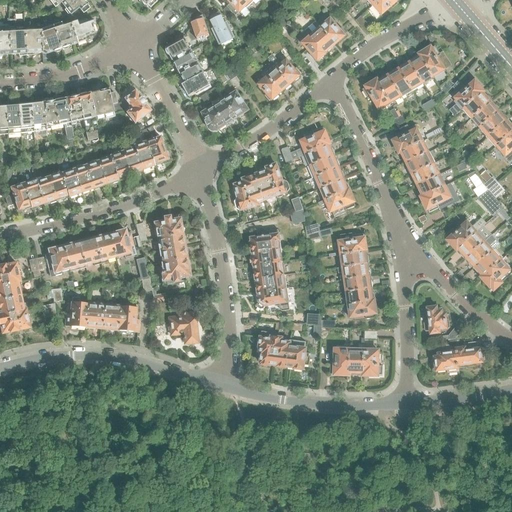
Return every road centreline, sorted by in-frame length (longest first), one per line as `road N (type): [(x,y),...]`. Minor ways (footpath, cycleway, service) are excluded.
road 1 (unknown): [(511,497),(436,453),(246,454),(239,431),(180,423),(142,426),(78,450),(38,481),(16,511)]
road 2 (residential): [(219,387),(95,355),(0,367)]
road 3 (residential): [(219,387),(229,350),(227,311),(201,173)]
road 4 (residential): [(0,237),(85,219),(201,173)]
road 5 (residential): [(415,268),(333,81)]
road 6 (residential): [(408,405),(313,404),(219,387)]
road 7 (residential): [(201,173),(333,81)]
road 8 (residential): [(333,81),(391,36),(455,5)]
road 9 (residential): [(201,173),(134,46)]
road 10 (residential): [(134,46),(81,71),(0,83)]
road 11 (residential): [(408,405),(406,285),(415,268)]
road 12 (residential): [(511,343),(440,279),(415,268)]
